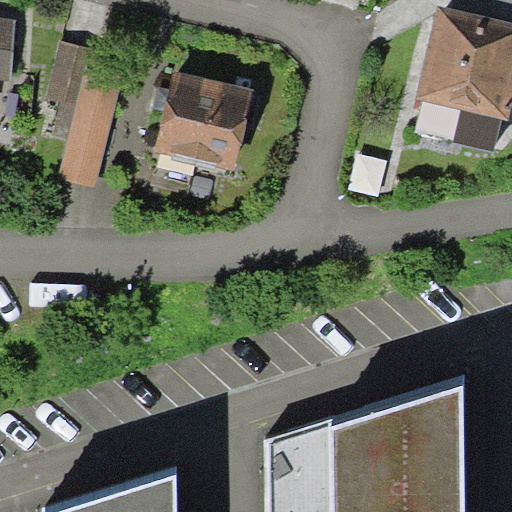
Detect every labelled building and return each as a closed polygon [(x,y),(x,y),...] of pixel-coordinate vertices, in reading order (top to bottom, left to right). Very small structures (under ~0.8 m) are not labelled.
[(511,0),(486,0),(483,20),(511,26),(511,0)] [(511,124),(511,30),(438,13),(415,107),(510,130),(511,124)] [(0,72),(9,21),(0,19),(0,72)] [(90,49),(59,42),(45,103),(76,110),(84,78),(90,49)] [(119,85),(84,78),(62,184),(97,191),(119,85)] [(256,97),(174,78),(155,159),(237,179),(256,97)] [(466,511),(465,388),(265,449),(266,511),(178,511),(179,483),(89,511),(466,511)]
